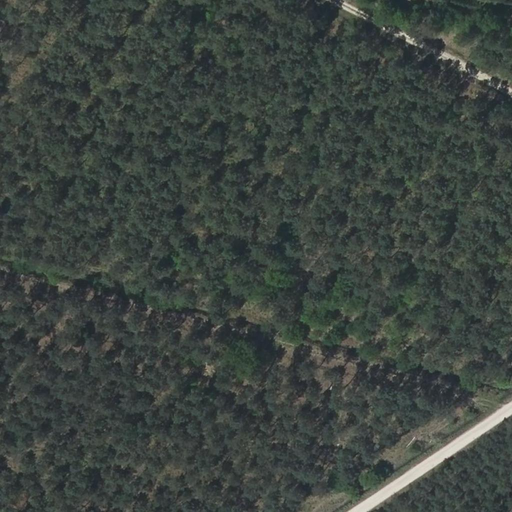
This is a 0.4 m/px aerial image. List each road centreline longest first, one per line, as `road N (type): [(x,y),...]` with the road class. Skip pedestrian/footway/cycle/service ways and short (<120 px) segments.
road 1 (track): [(338,0),(511,90)]
road 2 (track): [(511,409),(359,511)]
